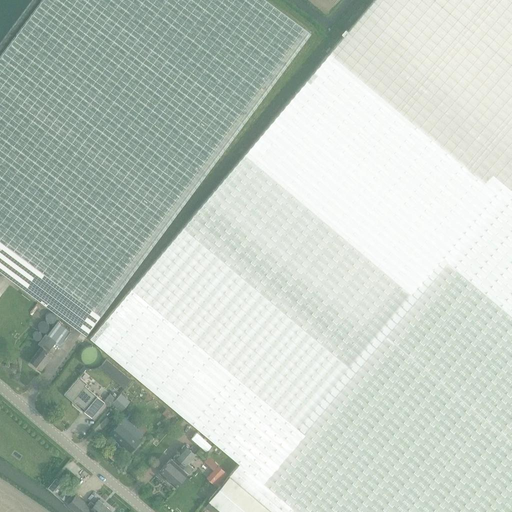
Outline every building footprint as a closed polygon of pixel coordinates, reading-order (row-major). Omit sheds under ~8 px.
[(0,271),(86,335),(311,33),(266,0),(41,0),(0,56),(0,271)] [(511,511),(511,0),(374,0),(327,55),(90,338),(239,463),(208,500),(222,511),(511,511)] [(31,313),(30,314),(32,315),(40,305),(37,303),(30,312),(31,313)] [(45,317),(45,318),(45,320),(46,321),(47,322),(48,322),(49,323),(50,323),(51,323),(52,323),(53,322),(54,322),(54,321),(55,321),(55,320),(56,320),(56,318),(56,316),(56,315),(55,314),(54,313),(53,313),(51,312),(50,312),(49,312),(48,313),(47,313),(46,314),(46,315),(45,315),(45,317)] [(38,326),(38,328),(38,329),(39,330),(40,331),(41,332),(43,332),(45,332),(46,332),(46,331),(47,331),(48,330),(48,329),(49,329),(49,328),(49,326),(49,325),(48,324),(48,323),(47,322),(46,321),(44,321),(42,321),(41,322),(40,322),(39,323),(38,324),(38,326)] [(60,345),(70,332),(57,322),(47,335),(46,334),(38,344),(41,346),(30,361),(41,369),(53,354),(48,351),(55,342),(60,345)] [(107,360),(101,366),(113,376),(118,370),(107,360)] [(126,375),(120,382),(125,386),(131,380),(126,375)] [(79,376),(64,394),(72,400),(73,399),(85,409),(84,411),(91,417),(104,402),(103,401),(85,385),(87,383),(79,376)] [(110,393),(103,401),(104,402),(110,406),(112,404),(111,403),(113,401),(115,398),(110,393)] [(113,401),(111,403),(112,404),(119,410),(128,400),(119,393),(115,398),(113,401)] [(119,422),(110,433),(130,451),(139,441),(137,440),(138,439),(143,433),(124,416),(119,422)] [(192,437),(207,450),(212,444),(197,431),(192,437)] [(189,474),(194,469),(187,463),(195,454),(185,445),(172,459),(171,458),(159,472),(174,486),(187,472),(189,474)] [(209,455),(204,460),(215,470),(220,465),(209,455)] [(56,478),(48,488),(52,492),(60,482),(56,478)] [(73,493),(65,502),(68,504),(76,511),(80,511),(86,506),(90,510),(94,505),(90,501),(87,504),(76,494),(76,495),(73,493)] [(90,510),(87,511),(110,511),(111,511),(98,499),(94,505),(90,510)]
